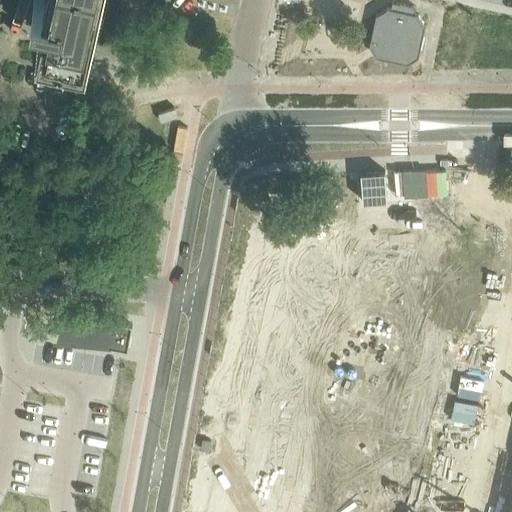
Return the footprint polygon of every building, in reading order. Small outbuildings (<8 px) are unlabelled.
[(49,0),(42,33),(87,43),(96,0),(49,0)] [(376,15),(369,46),(377,57),(407,64),(419,56),(425,26),(418,15),(415,14),(416,7),(393,2),(391,8),(387,8),(376,15)] [(283,239),(280,251),(298,255),(303,229),(286,225),(283,239)] [(303,229),(298,255),(313,259),(319,232),(303,229)] [(319,232),(313,259),(329,262),(335,236),(319,232)] [(335,236),(329,262),(345,266),(351,239),(335,236)] [(351,239),(345,266),(361,269),(367,243),(351,239)] [(367,243),(361,269),(377,273),(383,246),(367,243)] [(383,246),(377,273),(393,276),(398,250),(383,246)] [(398,250),(393,276),(408,280),(414,253),(398,250)] [(414,253),(408,280),(424,283),(430,257),(414,253)] [(430,257),(424,283),(440,287),(446,260),(430,257)] [(446,260),(440,287),(456,290),(462,264),(446,260)] [(462,264),(456,290),(473,294),(479,268),(462,264)] [(276,270),(268,307),(296,313),(300,297),(287,294),(292,273),(276,270)] [(268,307),(265,322),(293,328),(296,313),(268,307)] [(436,328),(432,343),(461,350),(469,312),(454,309),(449,331),(436,328)] [(58,312),(66,314),(61,339),(128,351),(130,339),(131,334),(133,325),(58,311),(58,312)] [(265,322),(261,337),(289,344),(293,328),(265,322)] [(261,337),(258,353),(286,359),(289,344),(261,337)] [(432,343),(429,359),(457,365),(461,350),(432,343)] [(258,353),(255,366),(283,372),(286,359),(258,353)] [(429,359),(426,374),(454,380),(457,365),(429,359)] [(255,366),(251,383),(279,389),(283,372),(255,366)] [(426,374),(422,389),(450,395),(454,380),(426,374)] [(251,383),(248,398),(276,405),(279,389),(251,383)] [(422,389),(419,404),(447,411),(450,395),(422,389)] [(248,398),(244,413),(273,420),(276,405),(248,398)] [(419,404),(415,420),(444,426),(447,411),(419,404)] [(244,413),(242,426),(270,433),(273,420),(244,413)] [(415,420),(412,435),(440,441),(444,426),(415,420)] [(242,426),(238,444),(266,450),(270,433),(242,426)] [(412,435),(409,450),(437,456),(440,441),(412,435)] [(238,444),(234,459),(262,465),(266,450),(238,444)] [(409,450),(405,465),(434,472),(437,456),(409,450)] [(234,459),(230,478),(232,479),(232,477),(259,483),(262,465),(234,459)] [(405,465),(402,480),(430,487),(434,472),(405,465)] [(402,480),(399,496),(427,502),(430,487),(402,480)] [(297,511),(226,496),(222,511),(398,511),(395,511),(395,510),(381,507),(380,511),(297,511)] [(395,510),(395,511),(398,511),(424,511),(427,502),(399,496),(395,510)]
